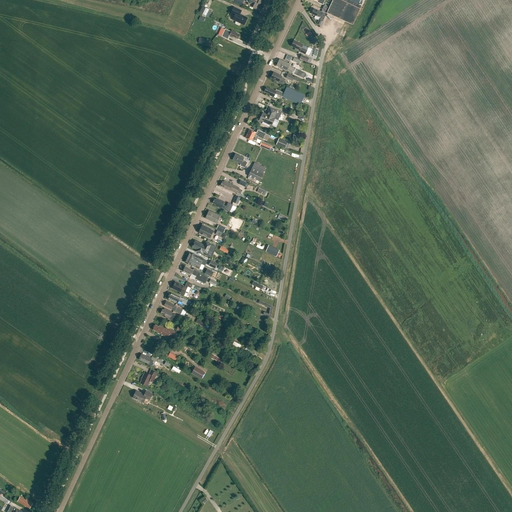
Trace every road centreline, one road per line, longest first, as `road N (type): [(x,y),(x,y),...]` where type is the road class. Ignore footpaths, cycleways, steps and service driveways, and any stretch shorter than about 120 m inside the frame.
road 1 (unclassified): [(180,511),(270,346),(323,43),(296,3)]
road 2 (unclassified): [(59,511),(271,58)]
